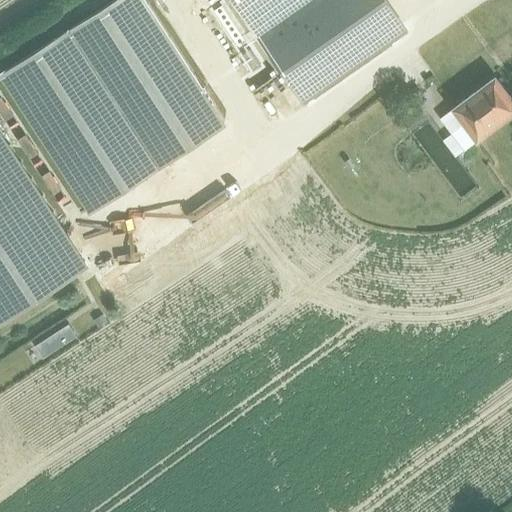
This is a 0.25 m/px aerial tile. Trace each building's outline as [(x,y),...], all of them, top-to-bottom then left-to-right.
[(144,0),(117,0),(70,31),(3,75),(90,209),(157,165),(224,122),(144,0)] [(235,0),(306,101),(406,31),(384,0),(235,0)] [(253,73),(265,68),(255,47),(244,53),(253,73)] [(511,114),(511,97),(496,76),(453,108),(477,141),(511,114)] [(0,130),(0,324),(89,267),(0,130)] [(103,315),(94,320),(99,327),(107,322),(103,315)] [(68,323),(35,345),(43,357),(76,336),(68,323)]
